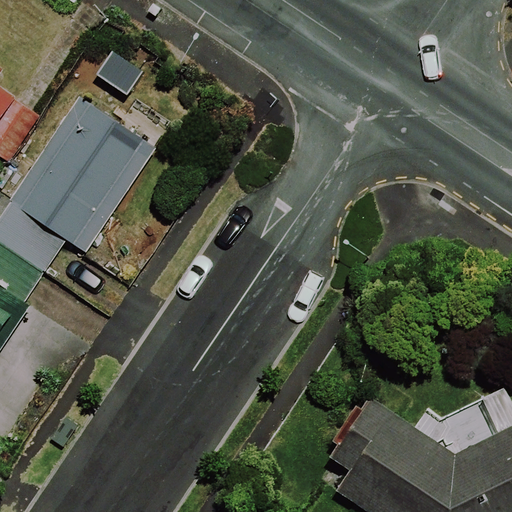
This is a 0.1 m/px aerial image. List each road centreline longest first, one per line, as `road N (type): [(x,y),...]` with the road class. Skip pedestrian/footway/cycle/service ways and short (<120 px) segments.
road 1 (residential): [(100,511),(391,85)]
road 2 (secondary): [(391,85),(261,0)]
road 3 (secondary): [(511,166),(391,85)]
